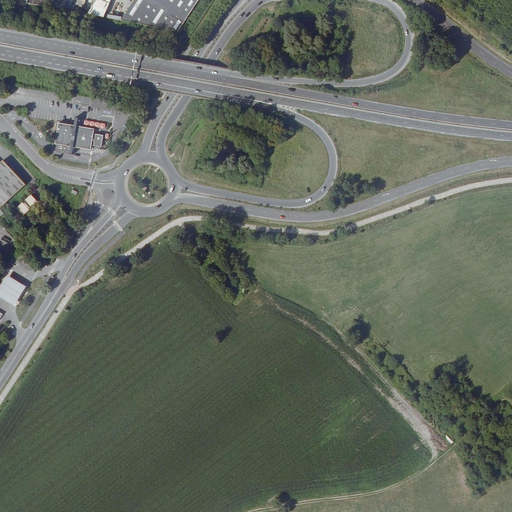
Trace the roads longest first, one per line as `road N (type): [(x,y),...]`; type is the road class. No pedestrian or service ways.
road 1 (trunk): [(142,76),(278,108),(320,130),(331,148),(331,180),(307,203),(174,180)]
road 2 (trunk): [(142,76),(511,135)]
road 3 (trunk): [(171,198),(265,213),(329,213),(479,164),(511,161)]
road 4 (trunk): [(511,125),(219,77)]
road 5 (track): [(253,511),(366,496),(424,472),(499,401)]
road 6 (trunk): [(384,0),(401,12),(409,35),(405,57),(383,77),(362,84),(219,77)]
road 7 (trunk): [(219,77),(0,38)]
road 8 (secondary): [(162,161),(164,129),(223,36),(261,0)]
road 9 (secondary): [(238,0),(162,108),(138,159)]
road 10 (secondary): [(42,315),(88,252),(143,211)]
road 11 (trunk): [(0,50),(142,76)]
road 12 (trunk): [(511,72),(411,0)]
